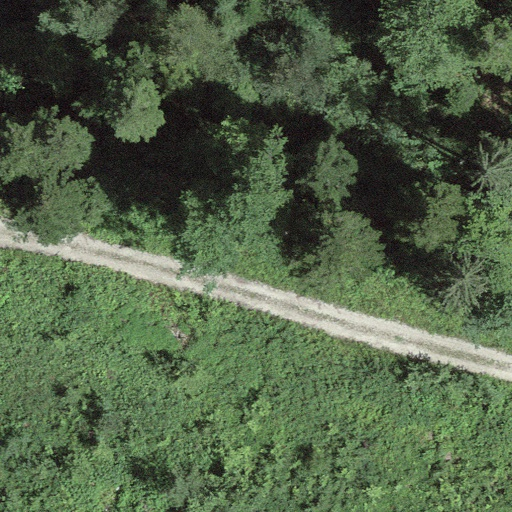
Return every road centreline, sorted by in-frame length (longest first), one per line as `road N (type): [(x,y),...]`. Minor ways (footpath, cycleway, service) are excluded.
road 1 (track): [(0,217),(511,367)]
road 2 (track): [(511,87),(0,14)]
